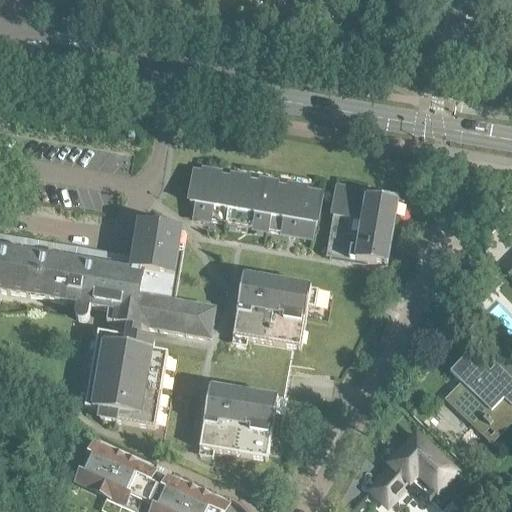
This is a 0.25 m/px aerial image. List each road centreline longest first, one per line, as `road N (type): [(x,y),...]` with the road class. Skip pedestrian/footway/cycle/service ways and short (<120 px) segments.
road 1 (secondary): [(438,129),(173,81),(45,47),(5,46)]
road 2 (residential): [(302,511),(411,312),(440,241)]
road 3 (unclassified): [(438,129),(459,0)]
